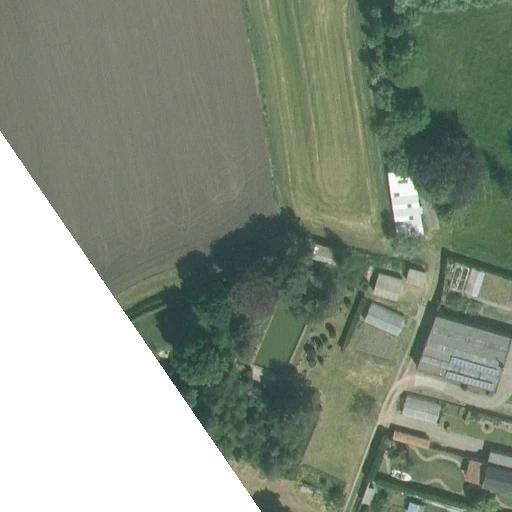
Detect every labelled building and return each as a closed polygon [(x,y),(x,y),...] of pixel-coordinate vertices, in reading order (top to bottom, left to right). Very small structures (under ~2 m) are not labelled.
[(411,160),(389,163),(397,215),(419,212),(411,160)] [(466,296),(474,269),(444,259),(436,286),(466,296)] [(383,262),(374,283),(397,292),(406,272),(383,262)] [(351,317),(386,335),(395,319),(360,301),(351,317)] [(438,301),(419,355),(493,380),(511,327),(438,301)] [(409,390),(404,409),(438,418),(444,400),(409,390)] [(511,454),(479,447),(472,479),(511,487),(511,454)] [(455,474),(471,475),(472,457),(456,457),(455,474)]
